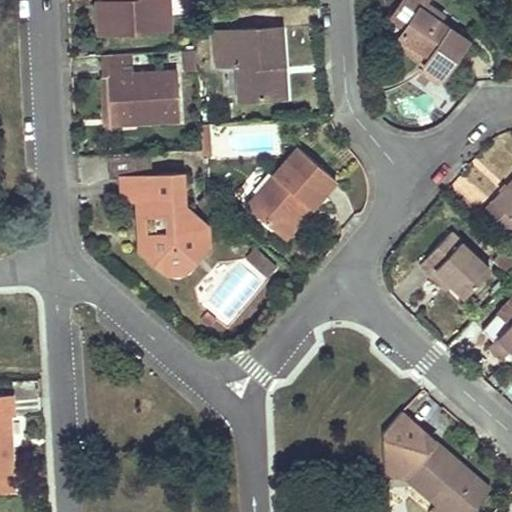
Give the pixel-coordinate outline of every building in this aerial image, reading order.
[(96,0),(97,17),(99,35),(171,29),(168,0),(96,0)] [(440,14),(423,2),(424,0),(401,0),(390,17),(403,27),(399,32),(395,38),(414,52),(417,48),(427,55),(421,64),(439,76),(464,40),(436,20),(440,14)] [(399,32),(403,27),(390,17),(378,33),(421,64),(427,55),(417,48),(414,52),(395,38),(399,32)] [(276,98),(275,81),(274,65),(284,64),(281,26),(215,31),(217,64),(237,63),(240,100),(276,98)] [(181,49),(182,71),(197,70),(196,48),(181,49)] [(132,52),(101,54),(103,74),(107,75),(110,119),(136,117),(137,122),(180,120),(177,70),(133,72),(132,52)] [(284,64),(274,65),(275,81),(276,98),(286,98),(284,64)] [(106,124),(137,122),(136,117),(110,119),(107,75),(103,74),(106,124)] [(424,100),(406,95),(403,109),(421,113),(424,100)] [(208,136),(207,123),(200,123),(200,137),(208,136)] [(209,155),(208,136),(200,137),(201,149),(201,155),(209,155)] [(297,147),(246,207),(284,239),(286,240),(312,210),(310,208),(335,180),(297,147)] [(124,158),(125,174),(152,173),(151,157),(124,158)] [(166,270),(187,270),(194,262),(191,212),(185,212),(183,174),(135,176),(136,198),(149,198),(151,232),(159,232),(161,266),(166,270)] [(136,198),(135,176),(121,177),(122,199),(136,198)] [(511,223),(511,180),(484,211),(505,231),(511,223)] [(149,198),(136,198),(139,249),(161,266),(159,232),(151,232),(149,198)] [(209,245),(208,226),(191,212),(194,262),(209,245)] [(436,270),(444,277),(452,285),(464,296),(489,270),(450,233),(419,266),(430,276),(436,270)] [(200,300),(229,324),(279,266),(249,241),(200,300)] [(501,255),(511,265),(511,253),(507,249),(501,255)] [(511,276),(511,265),(501,255),(495,261),(503,269),(511,277),(511,276)] [(444,277),(436,270),(430,276),(446,292),(452,285),(444,277)] [(511,297),(482,330),(493,340),(489,344),(503,357),(511,349),(511,350),(511,297)] [(202,319),(209,326),(215,320),(207,313),(202,319)] [(11,395),(1,396),(0,395),(0,491),(12,491),(8,415),(12,415),(11,395)] [(384,470),(391,470),(398,470),(437,504),(437,505),(442,499),(456,511),(468,511),(488,489),(400,413),(381,434),(384,470)] [(437,505),(437,504),(432,510),(434,511),(456,511),(442,499),(437,505)]
